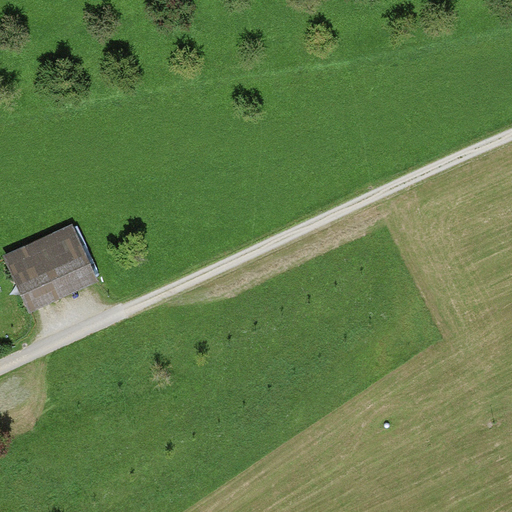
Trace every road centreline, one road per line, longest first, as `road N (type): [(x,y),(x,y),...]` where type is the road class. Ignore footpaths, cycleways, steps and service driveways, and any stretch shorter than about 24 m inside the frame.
road 1 (track): [(511,138),(125,312)]
road 2 (residential): [(0,369),(125,312)]
